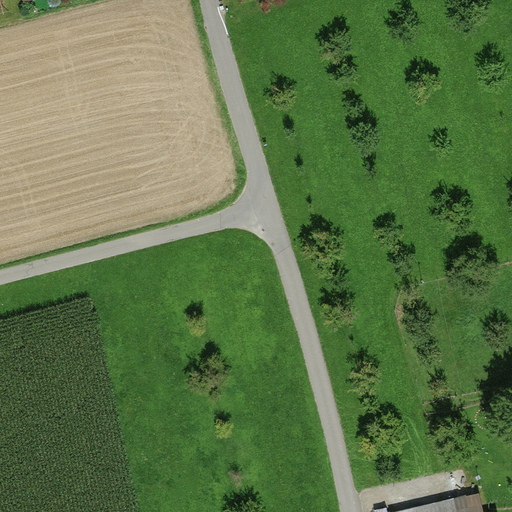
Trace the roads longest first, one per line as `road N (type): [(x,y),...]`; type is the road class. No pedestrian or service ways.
road 1 (track): [(0,278),(267,209)]
road 2 (residential): [(267,209),(211,0)]
